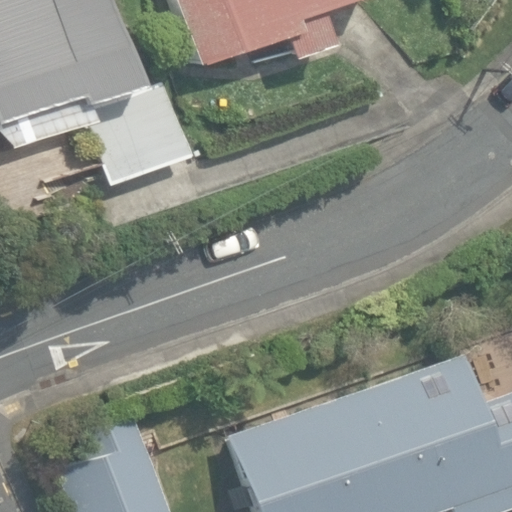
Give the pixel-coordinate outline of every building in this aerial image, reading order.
[(0,0),(0,146),(84,117),(79,100),(128,83),(98,0),(0,0)] [(163,0),(185,62),(270,33),(278,56),(320,42),(308,5),(322,0),(163,0)] [(79,187),(184,150),(164,92),(59,129),(79,187)] [(212,437),(237,511),(422,511),(436,507),(438,511),(483,511),(511,502),(511,491),(509,483),(511,482),(511,385),(493,391),(503,421),(481,428),(455,354),(212,437)] [(159,511),(126,415),(70,435),(79,460),(48,470),(61,511),(159,511)]
